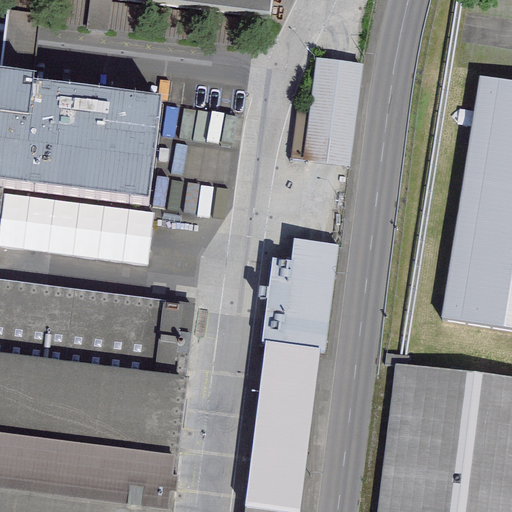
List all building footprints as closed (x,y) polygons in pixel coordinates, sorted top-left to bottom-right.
[(11,0),(9,18),(38,22),(41,0),(11,0)] [(79,0),(62,0),(59,24),(88,28),(92,2),(79,0)] [(91,0),(92,2),(88,28),(88,31),(107,33),(108,30),(111,4),(111,0),(116,0),(270,19),(272,0),(91,0)] [(140,7),(111,4),(108,30),(137,34),(140,7)] [(161,10),(157,37),(187,40),(190,14),(161,10)] [(211,16),(207,43),(236,46),(240,20),(211,16)] [(298,109),(291,160),(347,168),(361,67),(319,62),(312,111),(298,109)] [(148,206),(161,105),(33,89),(34,83),(0,78),(0,187),(4,188),(148,206)] [(511,84),(481,80),(442,321),(511,332),(511,84)] [(0,511),(168,511),(194,309),(0,285),(0,222),(4,188),(0,187),(0,511)] [(266,345),(245,509),(268,511),(299,511),(320,352),(325,353),(338,248),(294,242),(292,265),(272,262),(262,345),(266,345)] [(409,358),(386,355),(385,366),(408,369),(409,358)] [(511,511),(511,383),(399,370),(381,511),(511,511)]
